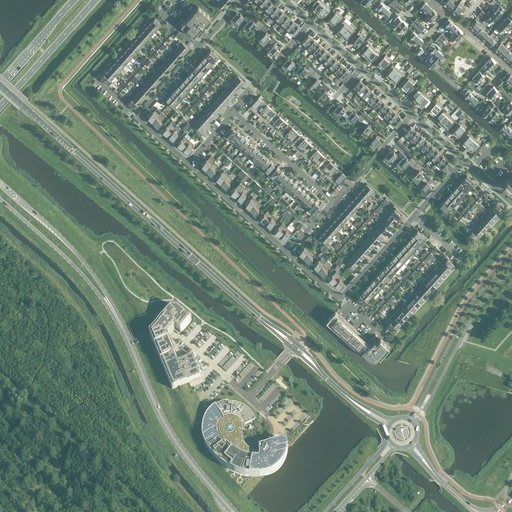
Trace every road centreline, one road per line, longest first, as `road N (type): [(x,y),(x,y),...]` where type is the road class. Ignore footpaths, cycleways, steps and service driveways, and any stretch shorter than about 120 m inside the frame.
road 1 (tertiary): [(266,323),(0,85)]
road 2 (secondary): [(230,509),(168,429),(112,308)]
road 3 (tertiary): [(511,257),(473,302),(408,418)]
road 4 (tertiary): [(415,426),(474,314),(511,269)]
road 5 (secondary): [(112,308),(65,241),(0,182)]
road 6 (secondary): [(0,199),(112,308)]
road 7 (trunk): [(0,108),(97,0)]
road 8 (residential): [(188,163),(288,252)]
road 9 (residential): [(332,201),(233,112)]
